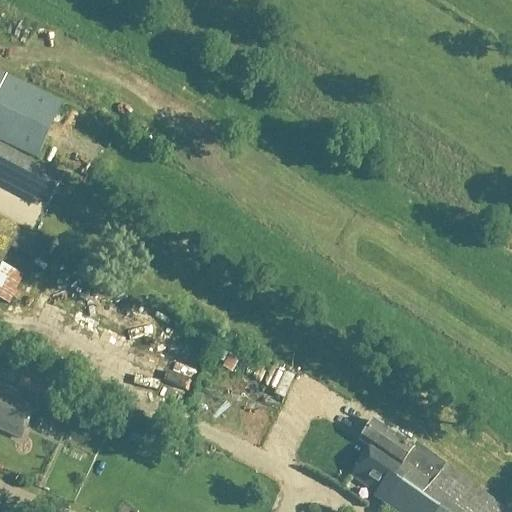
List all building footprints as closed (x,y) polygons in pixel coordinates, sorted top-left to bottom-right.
[(60,106),(0,78),(0,143),(35,160),(60,106)] [(165,342),(171,327),(163,323),(168,311),(156,306),(145,333),(165,342)] [(0,388),(0,433),(19,442),(33,412),(17,405),(20,398),(0,388)] [(61,414),(68,397),(50,388),(41,404),(61,414)] [(409,452),(371,426),(357,445),(367,452),(348,481),(373,499),(372,500),(383,508),(382,509),(385,511),(503,511),(414,446),(409,452)]
